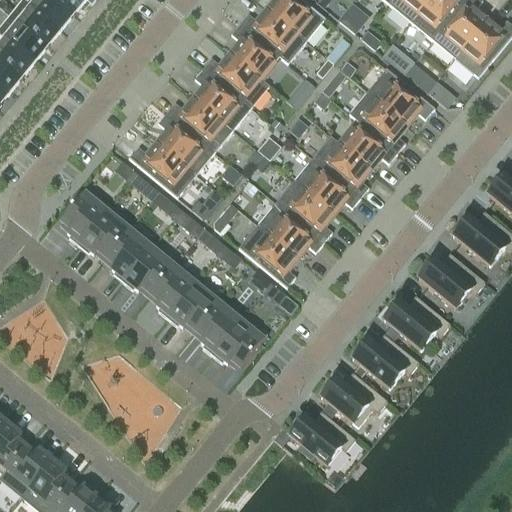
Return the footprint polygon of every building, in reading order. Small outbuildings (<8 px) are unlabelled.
[(30,0),(26,6),(60,34),(73,18),(50,0),(30,0)] [(82,0),(50,0),(73,18),(86,2),(82,0)] [(272,4),(265,12),(306,45),(324,23),(296,0),(273,0),(277,2),(273,6),(272,4)] [(393,0),(387,8),(410,26),(431,0),(393,0)] [(431,0),(410,26),(432,45),(469,0),(431,0)] [(460,55),(461,56),(488,23),(479,16),(478,18),(474,14),(482,5),(475,0),(469,0),(432,45),(454,63),(460,55)] [(23,3),(9,19),(47,50),(60,34),(26,6),(23,3)] [(247,18),(239,28),(279,61),(279,62),(287,68),(306,45),(265,12),(258,21),(260,22),(257,26),(247,18)] [(0,30),(0,39),(3,42),(3,41),(34,66),(47,50),(9,19),(0,30)] [(461,56),(455,63),(477,82),(482,76),(511,39),(511,29),(506,25),(498,34),(494,31),(495,29),(488,23),(461,56)] [(235,49),(228,57),(261,84),(279,62),(279,61),(239,28),(230,39),(240,47),(237,50),(235,49)] [(3,42),(0,45),(0,64),(21,82),(34,66),(3,41),(3,42)] [(211,63),(202,73),(250,112),(269,90),(261,84),(228,57),(222,65),(223,67),(220,70),(211,63)] [(0,91),(8,98),(21,82),(0,64),(0,91)] [(198,93),(192,102),(232,135),(250,112),(202,73),(194,83),(203,91),(200,95),(198,93)] [(385,73),(367,95),(407,128),(413,121),(411,119),(415,116),(424,123),(433,113),(433,114),(434,113),(385,73)] [(348,118),(356,125),(356,124),(396,157),(404,147),(395,140),(398,136),(400,137),(407,128),(367,95),(348,118)] [(174,107),(165,118),(213,157),(232,135),(192,102),(185,110),(187,111),(184,115),(174,107)] [(162,138),(155,147),(195,180),(213,157),(165,118),(157,128),(167,135),(164,139),(162,138)] [(356,125),(338,147),(370,173),(377,165),(375,164),(378,160),(388,168),(396,157),(356,124),(356,125)] [(330,140),(311,163),(359,202),(368,192),(358,184),(361,180),(363,182),(370,173),(338,147),(330,140)] [(195,180),(155,147),(148,154),(150,156),(147,159),(137,151),(129,161),(128,162),(176,202),(195,180)] [(311,163),(293,185),(333,218),(340,210),(338,208),(341,205),(351,212),(359,202),(311,163)] [(134,182),(127,176),(120,185),(127,190),(134,182)] [(502,179),(487,198),(511,219),(511,181),(509,185),(502,179)] [(141,187),(134,182),(127,190),(134,196),(141,187)] [(293,185),(275,208),(322,247),(331,236),(322,228),(325,225),(327,226),(333,218),(293,185)] [(86,193),(60,225),(69,232),(65,237),(69,240),(68,242),(78,250),(109,212),(86,193)] [(275,208),(256,230),(296,263),(304,254),(302,253),(305,249),(314,257),(322,247),(275,208)] [(109,212),(78,250),(88,258),(89,256),(93,260),(97,255),(105,262),(131,230),(109,212)] [(165,221),(172,227),(179,218),(172,212),(165,221)] [(458,227),(450,237),(453,240),(452,241),(489,271),(498,259),(504,253),(509,256),(511,252),(511,239),(484,216),(475,227),(468,221),(461,229),(458,227)] [(186,224),(179,218),(172,227),(179,233),(186,224)] [(131,230),(105,262),(113,269),(110,273),(114,276),(113,278),(123,286),(154,248),(131,230)] [(296,263),(256,230),(238,252),(286,292),(287,291),(286,291),(295,281),(285,273),(288,269),(290,271),(296,263)] [(154,248),(123,286),(132,294),(134,292),(138,296),(141,292),(150,299),(176,267),(154,248)] [(223,254),(216,249),(209,257),(216,263),(223,254)] [(231,260),(223,254),(216,263),(223,269),(231,260)] [(433,263),(418,283),(454,313),(469,295),(474,299),(484,287),(449,258),(440,269),(433,263)] [(176,267),(150,299),(158,305),(154,309),(159,313),(157,314),(167,323),(198,285),(176,267)] [(198,285),(167,323),(177,331),(178,329),(183,332),(186,328),(194,335),(221,303),(198,285)] [(268,291),(261,285),(254,294),(261,300),(268,291)] [(275,296),(268,291),(261,300),(267,305),(275,296)] [(398,302),(381,323),(419,355),(435,336),(439,339),(448,328),(414,300),(407,310),(398,302)] [(221,303),(194,335),(202,342),(199,346),(203,349),(202,351),(212,359),(243,321),(221,303)] [(243,321),(212,359),(222,367),(223,365),(227,369),(231,365),(240,372),(266,340),(243,321)] [(390,331),(383,340),(391,346),(398,338),(390,331)] [(366,342),(349,363),(387,394),(403,375),(407,378),(416,367),(383,340),(375,349),(366,342)] [(336,381),(318,402),(356,433),(372,414),(376,418),(386,406),(351,377),(343,387),(336,381)] [(305,419),(287,440),(326,472),(342,452),(345,455),(354,444),(321,417),(313,426),(305,419)] [(0,436),(8,426),(0,419),(0,436)] [(0,474),(4,478),(8,474),(8,473),(25,451),(17,444),(21,439),(16,436),(18,434),(8,426),(0,436),(0,474)] [(8,474),(30,491),(53,463),(43,455),(41,457),(37,453),(34,458),(25,451),(8,473),(8,474)] [(30,491),(52,508),(53,509),(70,487),(61,480),(65,476),(61,472),(62,471),(53,463),(30,491)] [(48,511),(86,511),(97,499),(88,491),(86,493),(82,490),(78,494),(70,487),(53,509),(52,508),(48,511)] [(97,499),(86,511),(109,511),(105,509),(107,507),(97,499)]
